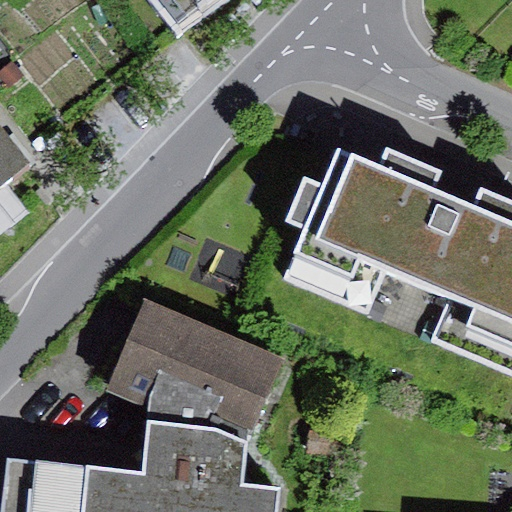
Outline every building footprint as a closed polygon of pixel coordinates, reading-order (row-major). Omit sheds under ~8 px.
[(169,0),(193,29),(229,0),(169,0)] [(0,129),(0,247),(26,226),(0,193),(0,192),(31,167),(0,129)] [(283,283),(511,377),(511,230),(342,160),(283,283)] [(247,452),(282,370),(140,310),(105,391),(247,452)] [(137,483),(3,470),(0,482),(0,511),(278,511),(279,503),(242,498),(240,458),(215,445),(138,439),(137,483)]
